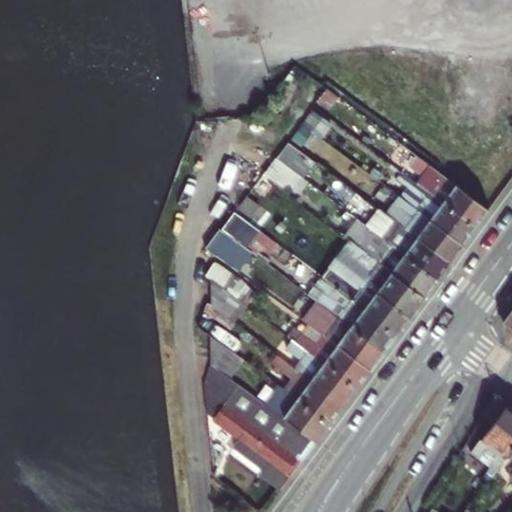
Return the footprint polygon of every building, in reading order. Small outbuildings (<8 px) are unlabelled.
[(289,143),(264,172),(289,193),(314,163),(289,143)] [(428,174),(420,185),(477,227),(490,209),(403,145),(399,151),(428,174)] [(414,193),(407,201),(464,244),(477,227),(420,185),(374,151),(368,158),(414,193)] [(413,218),(406,228),(451,262),(464,244),(407,201),(404,199),(398,207),(413,218)] [(230,210),(206,250),(238,269),(262,230),(230,210)] [(402,234),(393,245),(438,279),(451,262),(406,228),(396,220),(392,226),(402,234)] [(381,263),(425,296),(438,279),(393,245),(378,234),(373,241),(388,253),(381,263)] [(374,271),(365,283),(410,316),(425,296),(381,263),(359,247),(353,255),(374,271)] [(216,261),(205,274),(219,285),(204,303),(231,324),(256,293),(216,261)] [(257,263),(249,276),(273,290),(281,277),(257,263)] [(410,316),(365,283),(361,289),(330,266),(322,277),(331,283),(398,333),(410,316)] [(331,283),(317,302),(384,351),(398,333),(331,283)] [(327,335),(372,368),(384,351),(317,302),(316,301),(312,305),(318,309),(315,313),(331,324),(325,334),(327,335)] [(327,335),(313,354),(357,387),(372,368),(327,335)] [(300,371),(304,374),(345,404),(357,387),(313,354),(300,371)] [(300,454),(304,458),(317,441),(253,394),(213,364),(206,387),(224,400),(229,403),(300,454)] [(290,385),(286,390),(331,423),(345,404),(304,374),(294,388),(290,385)] [(253,394),(317,441),(331,423),(286,390),(267,376),(253,394)] [(209,413),(213,416),(224,400),(206,387),(209,413)] [(289,469),(300,454),(229,403),(224,400),(213,416),(217,419),(216,420),(247,443),(241,452),(263,469),(260,473),(281,489),(294,472),(289,469)] [(487,471),(491,474),(509,449),(511,445),(511,408),(506,404),(471,452),(490,466),(487,471)] [(511,498),(501,511),(511,511),(511,445),(509,449),(511,451),(511,498)]
